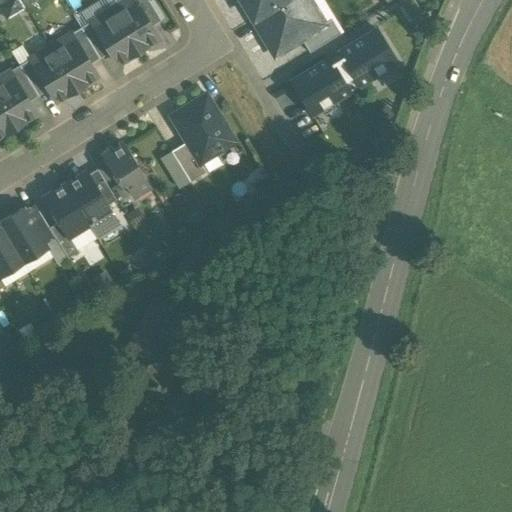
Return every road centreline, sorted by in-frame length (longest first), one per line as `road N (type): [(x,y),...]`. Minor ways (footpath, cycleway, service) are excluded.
road 1 (tertiary): [(345,442),(413,184),(471,20)]
road 2 (residential): [(185,0),(215,48),(0,179)]
